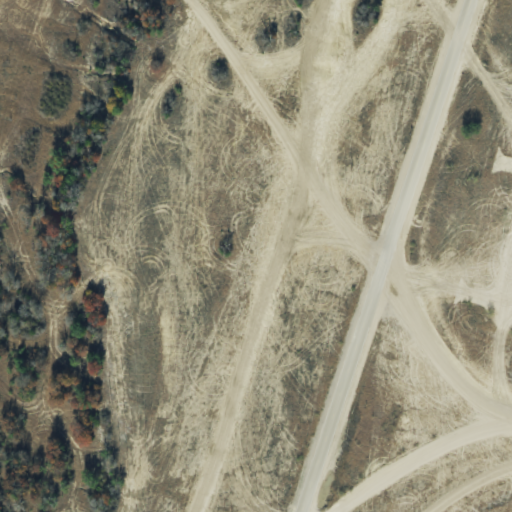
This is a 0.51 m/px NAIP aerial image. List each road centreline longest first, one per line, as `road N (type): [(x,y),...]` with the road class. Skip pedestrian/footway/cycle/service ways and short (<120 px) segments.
road 1 (tertiary): [(476,0),(306,511)]
road 2 (residential): [(326,511),(427,446),(511,423)]
road 3 (residential): [(511,422),(428,347),(389,263)]
